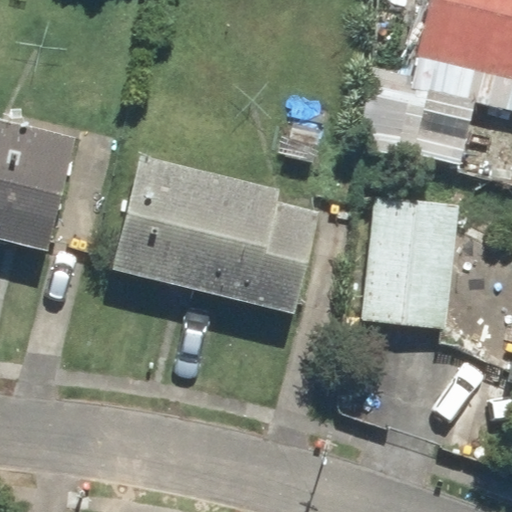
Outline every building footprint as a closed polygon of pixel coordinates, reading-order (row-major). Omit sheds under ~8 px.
[(511,0),(431,0),(421,51),(511,69),(511,0)] [(329,119),(285,109),(275,155),(319,165),(329,119)] [(82,132),(0,113),(0,232),(56,246),(82,132)] [(286,177),(145,147),(120,265),(303,304),(323,209),(281,200),(286,177)] [(462,193),(400,187),(403,152),(365,148),(361,183),(376,184),(362,320),(449,329),(462,193)]
